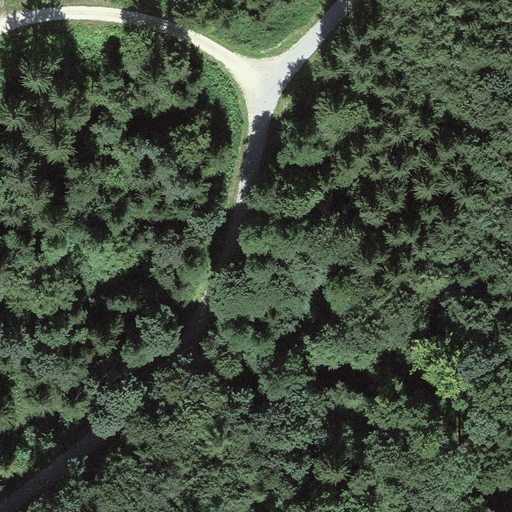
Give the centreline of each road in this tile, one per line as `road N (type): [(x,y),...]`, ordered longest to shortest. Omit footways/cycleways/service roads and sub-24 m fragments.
road 1 (track): [(0,509),(138,400),(223,295),(251,219),(274,90)]
road 2 (track): [(274,90),(208,44),(136,19),(85,9),(0,25)]
road 3 (track): [(511,391),(438,511)]
road 4 (track): [(274,90),(357,0)]
